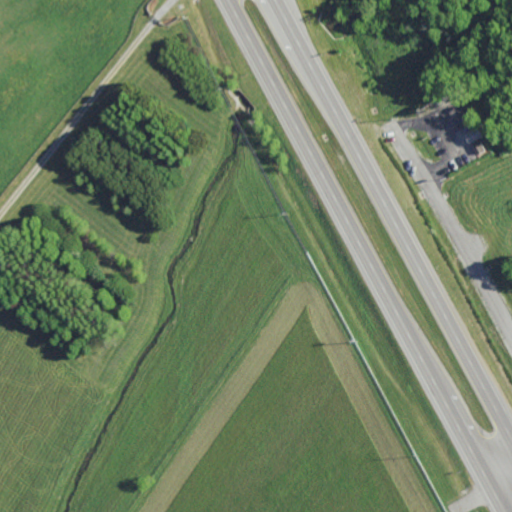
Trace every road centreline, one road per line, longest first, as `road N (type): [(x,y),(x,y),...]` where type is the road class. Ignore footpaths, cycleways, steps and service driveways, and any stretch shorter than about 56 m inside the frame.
road 1 (primary): [(230,0),(507,511)]
road 2 (primary): [(511,437),(276,0)]
